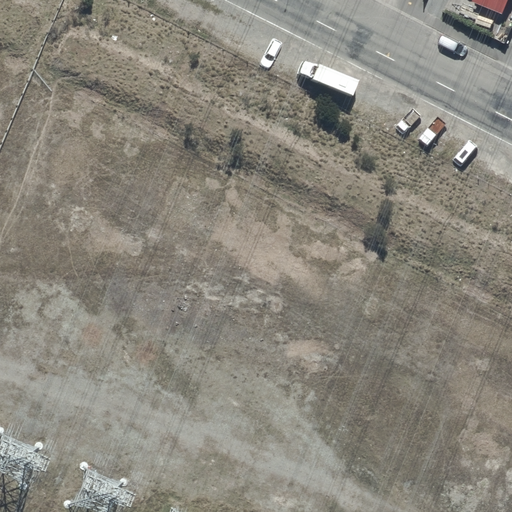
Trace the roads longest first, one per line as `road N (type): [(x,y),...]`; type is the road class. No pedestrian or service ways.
road 1 (residential): [(390,58),(511,120)]
road 2 (unclassified): [(274,0),(390,58)]
